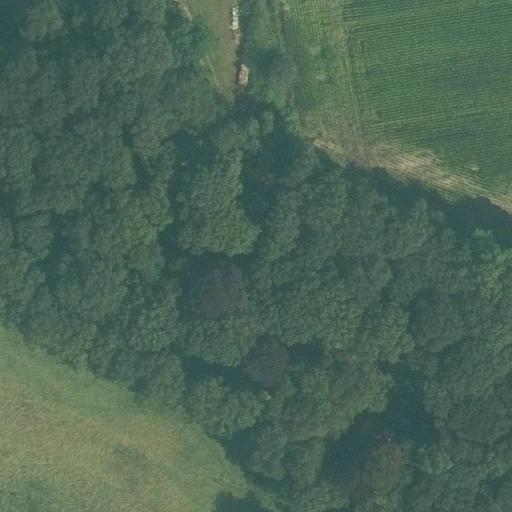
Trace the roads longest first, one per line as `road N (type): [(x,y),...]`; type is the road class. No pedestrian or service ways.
road 1 (track): [(511,266),(391,218),(285,151),(203,69),(168,0)]
road 2 (track): [(453,247),(426,300),(408,373),(394,511)]
